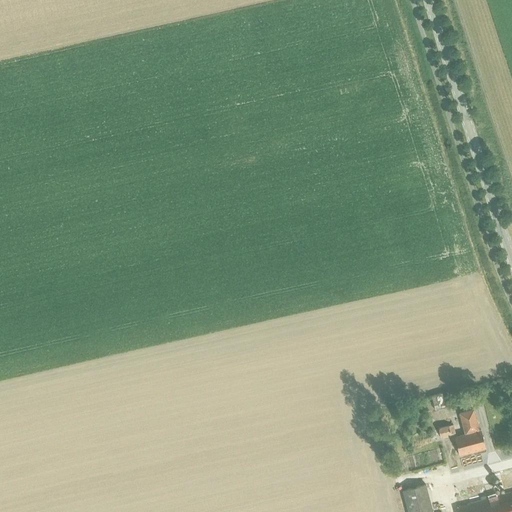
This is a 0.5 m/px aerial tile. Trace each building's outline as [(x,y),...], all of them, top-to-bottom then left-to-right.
[(434,409),(446,406),(442,392),(430,395),(434,409)] [(459,455),(485,448),(481,430),(479,430),(473,409),(460,412),(465,433),(454,436),(459,455)] [(438,428),(440,437),(455,433),(453,424),(438,428)] [(432,511),(425,484),(402,490),(407,511),(432,511)] [(458,488),(449,492),(452,499),(461,495),(458,488)] [(459,511),(511,511),(511,491),(458,506),(459,511)]
